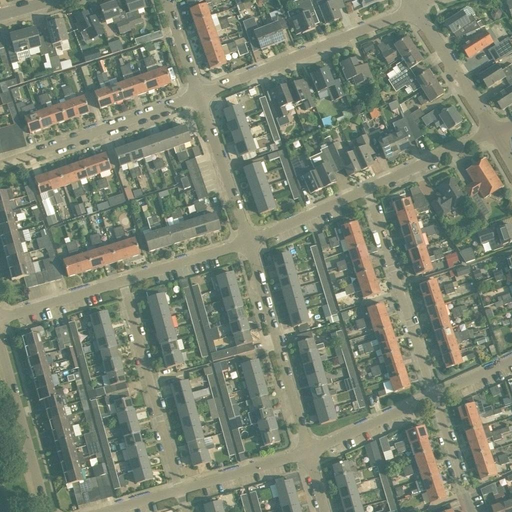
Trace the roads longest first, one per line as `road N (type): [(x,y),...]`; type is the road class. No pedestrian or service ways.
road 1 (residential): [(198,94),(413,9)]
road 2 (residential): [(307,452),(248,241)]
road 3 (residential): [(179,490),(122,281)]
road 4 (residential): [(433,394),(367,190)]
road 5 (residential): [(0,164),(198,94)]
road 6 (unclassified): [(46,511),(0,336)]
road 7 (residential): [(248,241),(198,94)]
road 8 (residential): [(494,131),(413,9)]
road 9 (residential): [(367,190),(494,131)]
road 10 (residential): [(307,452),(433,394)]
road 11 (residential): [(179,490),(307,452)]
road 12 (residential): [(122,281),(248,241)]
road 13 (residential): [(248,241),(367,190)]
road 14 (residential): [(0,318),(122,281)]
